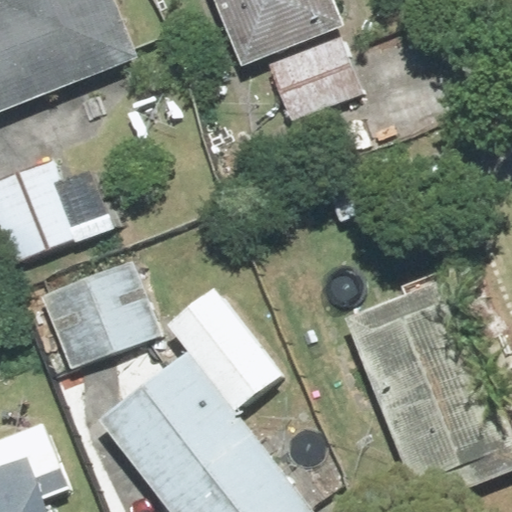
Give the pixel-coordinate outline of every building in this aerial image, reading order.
[(0,120),(0,121),(164,58),(141,0),(22,0),(0,8),(0,120)] [(357,0),(240,0),(265,62),(366,22),(357,0)] [(383,86),(362,38),(281,73),(301,121),(383,86)] [(26,265),(136,231),(118,173),(81,185),(73,160),(0,183),(26,265)] [(89,368),(183,339),(158,262),(65,290),(89,368)] [(511,409),(455,278),(368,315),(443,489),(511,459),(511,409)] [(342,511),(260,408),(303,374),(239,294),(196,328),(214,350),(126,420),(199,511),(342,511)] [(69,511),(51,465),(0,485),(0,511),(69,511)]
